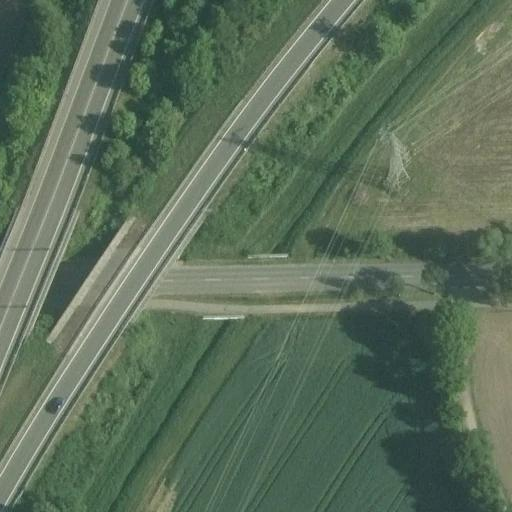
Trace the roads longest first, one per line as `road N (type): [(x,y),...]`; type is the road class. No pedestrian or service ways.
road 1 (trunk): [(0,503),(171,229),(348,0)]
road 2 (residential): [(0,278),(511,276)]
road 3 (trunk): [(130,0),(0,342)]
road 4 (track): [(509,511),(466,399),(466,277)]
road 5 (track): [(96,511),(206,306)]
